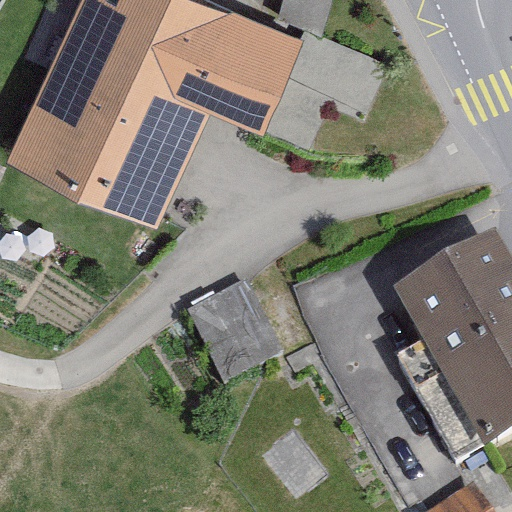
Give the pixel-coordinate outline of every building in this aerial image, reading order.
[(302,45),(202,0),(82,0),(5,169),(153,235),(209,113),(261,137),(302,45)] [(278,0),(275,8),(319,26),(330,0),(278,0)] [(511,430),(511,250),(498,225),(395,285),(488,444),(511,430)] [(182,303),(220,380),(287,348),(249,271),(182,303)] [(491,511),(464,479),(422,511),(491,511)]
